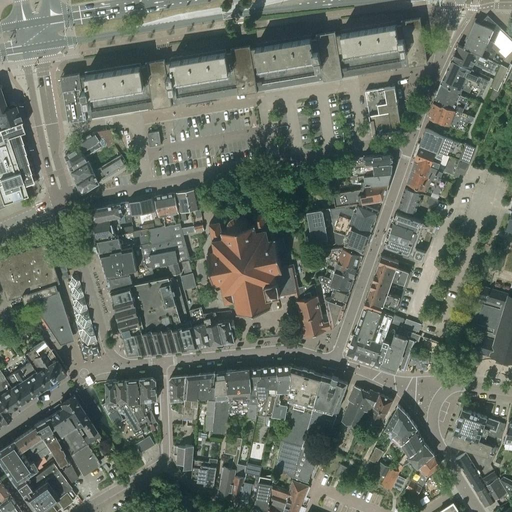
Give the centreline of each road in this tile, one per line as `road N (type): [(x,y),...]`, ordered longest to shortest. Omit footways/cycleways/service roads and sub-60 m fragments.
road 1 (residential): [(161,362),(283,351),(335,360),(410,142)]
road 2 (primary): [(42,46),(342,0)]
road 3 (residential): [(147,188),(363,148)]
road 4 (residential): [(62,205),(69,249),(88,280),(109,353),(126,365),(161,362)]
road 5 (residential): [(464,485),(432,429),(439,394),(460,386),(511,392)]
road 6 (residential): [(25,49),(48,176),(62,205)]
road 7 (primary): [(176,0),(43,21)]
road 8 (residential): [(134,117),(263,96)]
